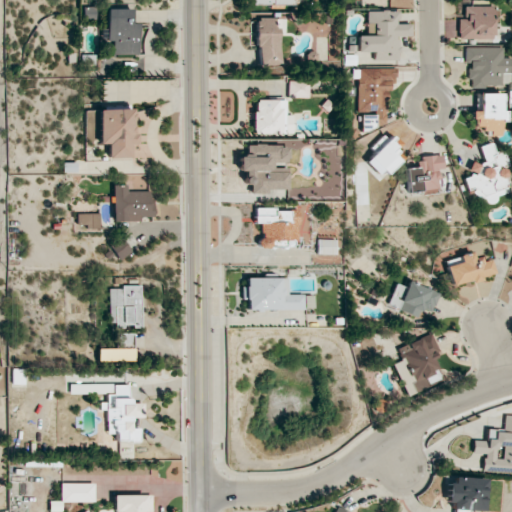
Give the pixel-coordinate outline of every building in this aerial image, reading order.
[(495,6),(464,6),(464,19),(458,19),(457,39),(494,39),(495,6)] [(83,19),(95,19),(95,7),(83,7),(83,19)] [(139,54),(138,23),(131,23),(131,8),(106,9),(107,55),(139,54)] [(355,36),(356,55),(372,55),(373,60),(398,60),(397,37),(410,36),(409,23),(397,24),(396,10),(365,11),(365,28),(373,28),(373,35),(355,36)] [(279,64),(278,17),(256,18),(257,65),(279,64)] [(501,46),(464,47),(464,63),(467,63),(467,83),(472,83),(510,83),(509,57),(502,58),(501,46)] [(357,112),(374,112),(374,115),(361,115),(361,127),(384,127),(384,92),(389,92),(389,82),(394,82),(394,68),(356,68),(357,112)] [(501,93),(476,93),(476,111),(472,111),(472,129),(487,129),(487,136),(503,136),(503,111),(501,111),(501,93)] [(292,115),(283,115),(283,99),(252,100),(253,134),(292,134),(292,115)] [(132,158),(130,108),(96,110),(98,144),(106,144),(107,159),(132,158)] [(369,148),(373,152),(364,162),(382,179),(403,157),(395,149),(398,146),(384,132),(369,148)] [(509,193),(501,165),(507,164),(504,152),(495,154),(492,143),(478,146),(482,161),(468,165),(471,176),(463,178),(466,190),(473,188),(477,205),(495,200),(495,196),(509,193)] [(286,190),(286,168),(273,168),(273,163),(285,163),(286,145),(244,145),(244,155),(237,155),(237,171),(241,171),(241,184),(248,184),(248,193),(265,193),(265,190),(286,190)] [(404,168),(408,195),(438,190),(435,170),(443,169),(440,154),(418,157),(419,166),(404,168)] [(151,191),(126,191),(126,184),(112,184),(113,222),(140,221),(139,217),(152,217),(151,191)] [(76,214),(77,228),(99,228),(98,213),(76,214)] [(130,252),(120,237),(108,245),(118,260),(130,252)] [(335,255),(335,240),(317,239),(316,254),(335,255)] [(489,257),(474,260),(472,252),(459,255),(461,263),(446,266),(450,285),(493,275),(489,257)] [(288,278),(243,277),(243,300),(246,300),(246,309),(303,310),(303,295),(288,295),(288,278)] [(396,284),(386,306),(415,318),(419,309),(431,314),(439,293),(408,280),(405,287),(396,284)] [(108,325),(122,325),(122,323),(132,323),(132,326),(141,326),(141,287),(109,287),(108,325)] [(96,349),(96,361),(133,361),(132,333),(114,333),(114,348),(96,349)] [(408,382),(438,371),(433,356),(439,354),(432,334),(396,347),(402,361),(393,364),(405,396),(413,393),(408,382)] [(129,384),(114,385),(114,394),(106,394),(106,402),(100,402),(100,409),(106,409),(106,433),(115,433),(115,441),(139,440),(139,428),(131,428),(131,418),(143,417),(143,403),(129,403),(129,384)] [(511,472),(511,415),(503,415),(502,429),(485,429),(485,441),(472,440),(471,453),(483,454),(483,471),(511,472)] [(484,478),(446,476),(444,503),(452,503),(451,511),(466,511),(467,510),(482,511),(484,478)] [(94,483),(59,483),(60,502),(94,502),(94,483)] [(113,495),(112,511),(118,511),(117,511),(142,511),(143,511),(151,511),(151,495),(113,495)]
